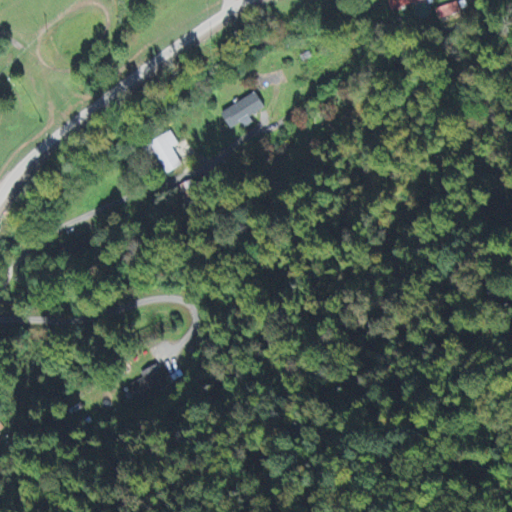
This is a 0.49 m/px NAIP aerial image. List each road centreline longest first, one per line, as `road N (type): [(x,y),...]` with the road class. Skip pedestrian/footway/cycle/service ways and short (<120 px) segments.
road 1 (tertiary): [(0,198),(52,143),(251,0)]
road 2 (residential): [(0,290),(28,245),(48,232),(205,166),(256,131)]
